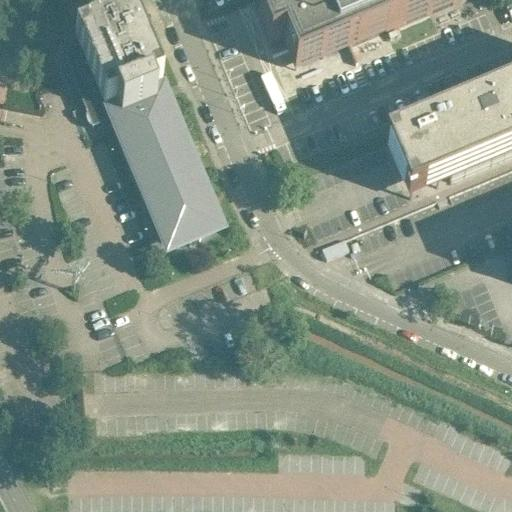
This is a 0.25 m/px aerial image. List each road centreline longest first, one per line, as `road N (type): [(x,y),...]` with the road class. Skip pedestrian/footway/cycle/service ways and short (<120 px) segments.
road 1 (unclassified): [(511,373),(330,293),(277,246),(171,0)]
road 2 (unknown): [(214,0),(252,100),(273,126),(511,46)]
road 3 (unknown): [(312,276),(511,210)]
